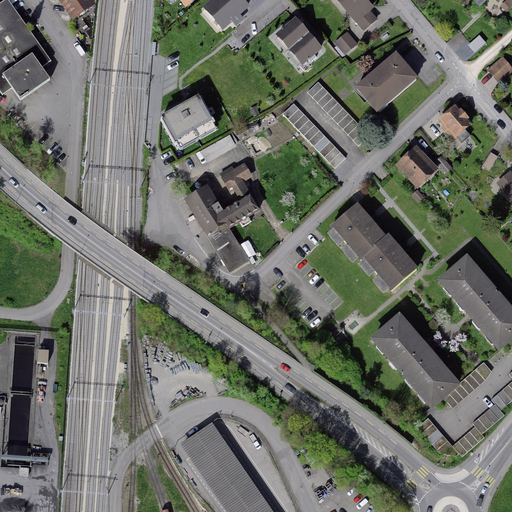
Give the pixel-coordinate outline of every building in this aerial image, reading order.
[(38,53),(41,50),(6,0),(0,4),(0,79),(2,77),(11,90),(40,69),(47,65),(38,53)] [(60,0),(74,19),(79,15),(82,15),(84,13),(85,11),(91,7),(85,0),(60,0)] [(239,0),(215,0),(204,9),(222,29),(231,21),(235,26),(241,20),(237,16),(246,8),(239,0)] [(336,0),(355,21),(367,11),(369,9),(361,0),(336,0)] [(375,21),(367,11),(355,21),(363,31),(375,21)] [(277,37),(290,53),(308,37),(302,30),(295,22),(289,27),(286,24),(281,29),(283,32),(277,37)] [(345,56),(356,46),(346,35),(335,44),(345,56)] [(312,41),(308,37),(290,53),(301,66),(307,60),(310,63),(316,58),(313,55),(319,50),(312,41)] [(374,76),(374,75),(356,90),(376,113),(415,80),(395,57),(378,72),(379,73),(377,74),(374,76)] [(511,71),(501,60),(488,72),(498,83),(511,71)] [(318,84),(307,94),(357,147),(368,137),(318,84)] [(176,146),(215,124),(200,98),(186,107),(161,120),(176,146)] [(282,116),(334,170),(345,159),(293,105),(282,116)] [(470,125),(456,108),(440,122),(445,127),(442,129),(447,134),(449,132),(453,136),(461,145),(469,137),(463,130),(470,125)] [(208,164),(236,147),(230,137),(202,153),(208,164)] [(416,151),(398,168),(416,187),(421,186),(424,183),(425,179),(434,170),(430,167),(428,164),(430,162),(424,155),(421,157),(416,151)] [(482,167),(488,170),(496,158),(490,155),(482,167)] [(435,163),(445,174),(451,169),(441,158),(435,163)] [(241,182),(254,174),(248,164),(234,173),(232,169),(220,176),(228,190),(231,188),(240,202),(233,206),(232,204),(227,206),(229,209),(222,213),(216,203),(213,205),(205,191),(188,201),(208,233),(207,233),(230,270),(246,260),(227,230),(239,223),(242,228),(250,223),(247,218),(258,211),(241,182)] [(511,177),(509,174),(498,184),(511,200),(511,215),(511,217),(511,177)] [(387,238),(384,240),(368,221),(356,207),(331,228),(360,261),(363,259),(391,292),(415,271),(399,253),(387,238)] [(511,338),(511,313),(466,260),(440,283),(469,316),(498,350),(511,338)] [(428,352),(399,318),(373,341),(431,408),(457,386),(428,352)] [(49,352),(38,351),(38,364),(48,365),(49,352)] [(455,457),(458,455),(461,458),(484,439),(481,436),(504,416),(500,412),(511,401),(511,372),(508,376),(511,380),(511,382),(490,401),(494,405),(472,425),(474,428),(452,448),(447,442),(432,425),(427,419),(417,429),(436,452),(438,453),(455,457)] [(270,511),(209,423),(178,444),(224,511),(270,511)] [(47,454),(31,453),(30,468),(46,469),(47,454)] [(12,469),(12,477),(28,478),(28,470),(12,469)]
